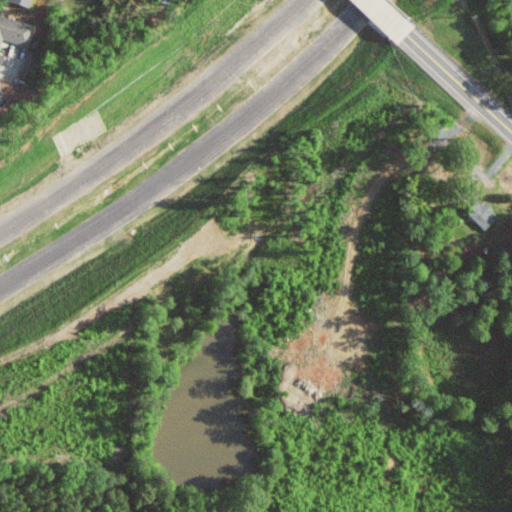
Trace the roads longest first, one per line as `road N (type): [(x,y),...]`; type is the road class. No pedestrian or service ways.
road 1 (motorway): [(0,286),(226,134),(371,0)]
road 2 (motorway): [(310,0),(161,128),(0,236)]
road 3 (tertiary): [(511,131),(399,28)]
